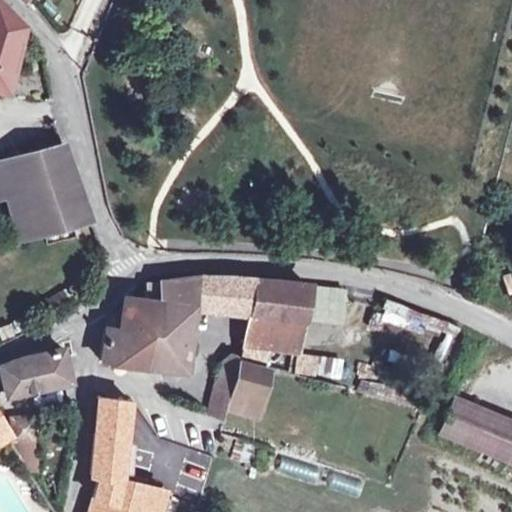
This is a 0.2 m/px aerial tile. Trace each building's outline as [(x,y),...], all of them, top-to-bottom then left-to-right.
[(0,91),(5,92),(21,28),(0,6),(0,91)] [(26,235),(86,218),(60,144),(4,161),(26,235)] [(14,238),(26,235),(4,161),(0,162),(0,200),(3,200),(14,238)] [(147,283),(144,300),(172,303),(169,328),(159,328),(149,367),(164,369),(186,371),(187,355),(189,342),(193,307),(197,276),(147,283)] [(193,307),(247,313),(254,280),(197,276),(193,307)] [(303,318),(309,286),(254,280),(247,313),(299,319),(303,320),(303,318)] [(342,323),(345,290),(309,286),(303,318),(342,323)] [(386,297),(373,326),(444,356),(456,327),(386,297)] [(172,303),(144,300),(125,298),(118,328),(105,327),(100,362),(149,367),(159,328),(169,328),(172,303)] [(292,355),(299,319),(247,313),(236,359),(263,366),(266,351),(292,355)] [(196,343),(189,342),(187,355),(194,356),(196,343)] [(20,359),(0,366),(0,367),(6,395),(68,381),(65,369),(63,358),(61,350),(20,359)] [(314,357),(310,376),(353,387),(357,369),(314,357)] [(207,415),(221,421),(224,409),(236,361),(229,359),(220,366),(207,415)] [(253,418),(266,367),(263,366),(236,359),(236,361),(224,409),(253,418)] [(458,374),(440,366),(423,409),(421,413),(438,421),(458,374)] [(87,511),(160,511),(166,490),(122,481),(130,402),(97,397),(90,475),(98,477),(87,511)] [(511,420),(455,397),(440,434),(511,465),(511,420)] [(33,417),(11,417),(12,440),(20,440),(20,452),(33,451),(33,440),(33,417)] [(188,461),(194,464),(197,457),(190,455),(188,461)]
